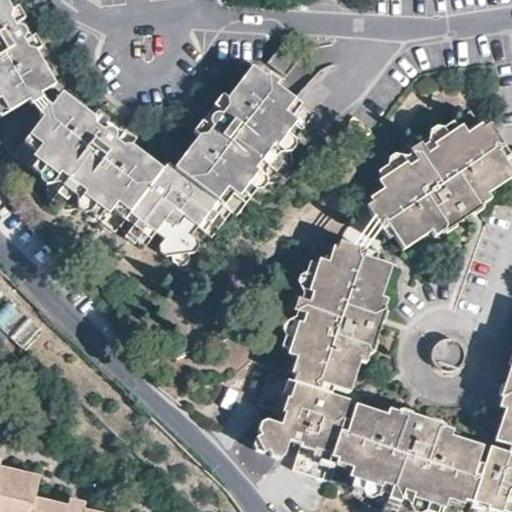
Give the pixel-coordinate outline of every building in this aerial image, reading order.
[(12,8),(6,0),(0,0),(0,115),(54,83),(36,52),(42,48),(35,37),(25,43),(23,41),(25,37),(27,35),(27,32),(26,29),(24,26),(22,25),(18,24),(13,25),(12,22),(24,16),(17,5),(12,8)] [(301,53),(283,40),(266,61),(284,75),(301,53)] [(314,113),(251,67),(226,98),(221,94),(214,103),(225,111),(222,115),(220,114),(217,114),(214,114),(211,116),(210,117),(209,119),(209,123),(210,126),(212,128),(209,131),(198,123),(191,132),(197,136),(173,167),(179,171),(221,202),(230,208),(237,213),(270,169),(285,180),(292,170),(278,159),(314,113)] [(119,222),(125,214),(156,175),(161,168),(132,145),(136,139),(127,132),(119,142),(115,139),(116,136),(116,134),(116,131),(114,128),(111,127),(108,126),(103,128),(101,129),(99,128),(108,117),(98,110),(94,115),(61,91),(13,153),(57,187),(45,202),(57,211),(69,196),(113,230),(119,222)] [(490,127),(479,110),(429,145),(422,137),(413,143),(420,153),(371,188),(382,203),(376,207),(401,240),(406,236),(416,249),(443,230),(446,235),(454,229),(456,233),(459,231),(455,225),(467,217),(471,217),(475,216),(478,214),(479,214),(480,211),(480,207),(489,200),(493,205),(497,203),(495,200),(496,199),(502,195),(498,191),(511,179),(511,146),(495,123),(490,127)] [(173,180),(179,171),(173,167),(169,164),(166,165),(163,165),(161,168),(156,175),(165,181),(173,180)] [(214,210),(221,202),(179,171),(173,180),(165,181),(156,175),(125,214),(134,221),(127,229),(124,233),(134,240),(138,236),(144,228),(152,234),(156,229),(165,236),(159,243),(161,252),(165,254),(171,253),(172,261),(177,264),(183,262),(185,259),(185,257),(184,252),(191,251),(195,246),(193,238),(187,233),(194,224),(200,228),(206,220),(215,227),(219,230),(226,220),(223,217),(214,210)] [(484,212),(493,205),(489,200),(480,207),(484,212)] [(223,217),(230,208),(221,202),(214,210),(223,217)] [(119,222),(127,229),(134,221),(125,214),(119,222)] [(471,222),(467,217),(455,225),(459,231),(471,222)] [(208,234),(215,227),(206,220),(200,228),(208,234)] [(146,242),(152,234),(144,228),(138,236),(146,242)] [(310,376),(308,383),(331,390),(333,383),(347,387),(362,392),(373,361),(379,363),(382,355),(385,356),(387,350),(380,348),(384,338),(386,337),(389,335),(391,332),(392,330),(392,328),(392,325),(390,321),(393,311),(400,313),(401,310),(398,309),(401,300),(395,298),(405,267),(391,262),(392,255),(355,244),(353,250),(333,243),(314,300),(303,296),(299,307),(310,311),(290,369),(310,376)] [(396,323),(400,313),(393,311),(390,321),(396,323)] [(390,340),(384,338),(380,348),(387,350),(390,340)] [(465,351),(462,347),(460,344),(456,342),(452,340),(448,341),(444,342),(440,344),(437,348),(435,353),(435,358),(436,362),(438,365),(442,369),(445,370),(451,371),(456,370),(460,368),(463,365),(464,362),(465,358),(465,351)] [(344,467),(354,436),(358,424),(360,419),(343,414),(340,407),(344,394),(331,390),(308,383),(285,375),(275,407),(299,416),(295,429),(281,425),(272,430),(269,438),(272,443),(268,446),(277,461),(282,457),(286,462),(295,464),(302,457),(305,445),(317,449),(308,479),(337,488),(344,467)] [(333,383),(331,390),(344,394),(347,387),(333,383)] [(360,399),(344,394),(340,407),(343,414),(360,419),(364,406),(362,402),(360,399)] [(362,439),(354,436),(344,467),(351,470),(343,491),(403,511),(402,511),(488,511),(498,485),(489,482),(493,469),(498,454),(466,442),(467,435),(456,432),(457,428),(454,427),(451,436),(441,432),(437,424),(434,423),(432,423),(423,427),(414,424),(417,415),(412,414),(412,417),(403,414),(401,420),(372,410),(367,426),(362,439)] [(426,418),(417,415),(414,424),(423,427),(426,418)] [(443,423),(441,432),(451,436),(454,427),(443,423)] [(367,426),(358,424),(354,436),(362,439),(367,426)] [(507,456),(503,468),(511,471),(511,453),(510,454),(507,456)] [(0,511),(31,511),(35,498),(39,477),(0,467),(0,511)] [(502,472),(498,485),(488,511),(511,511),(511,471),(503,468),(502,472)] [(502,472),(493,469),(489,482),(498,485),(502,472)] [(91,511),(82,509),(84,504),(68,500),(66,506),(35,498),(31,511),(91,511)]
